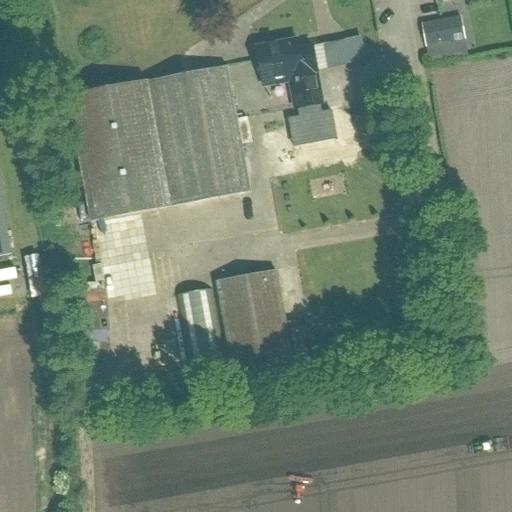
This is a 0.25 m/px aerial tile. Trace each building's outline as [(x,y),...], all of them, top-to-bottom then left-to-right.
[(426,47),(466,39),(462,19),(422,27),(426,47)] [(279,44),(275,40),(268,41),(266,47),(256,49),(263,82),(293,76),(295,87),(291,88),(295,110),(323,104),(318,82),(316,83),(314,73),(318,72),(313,47),(300,50),(298,41),(279,44)] [(251,193),(227,67),(147,82),(68,97),(93,223),(251,193)] [(0,256),(13,254),(0,186),(0,256)] [(235,378),(294,367),(277,271),(217,282),(235,378)] [(79,284),(82,342),(103,341),(100,283),(79,284)] [(209,289),(180,294),(192,373),(221,368),(209,289)]
